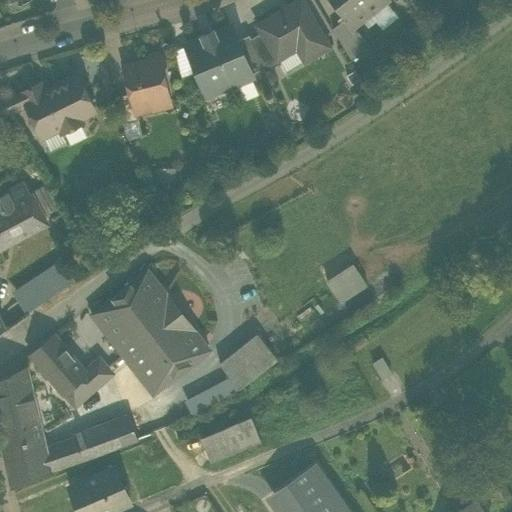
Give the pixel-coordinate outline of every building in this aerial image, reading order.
[(298,42),(308,58),(329,46),(301,0),(298,0),(257,25),(261,32),(276,56),(277,55),(298,42)] [(332,0),(346,16),(354,27),(354,26),(387,0),(332,0)] [(332,28),(351,60),(370,46),(354,26),(354,27),(346,16),(344,17),(345,19),(332,28)] [(206,82),(221,88),(222,86),(231,81),(234,87),(254,78),(251,73),(237,40),(231,26),(186,45),(197,71),(202,69),(207,80),(206,82)] [(261,32),(250,38),(250,39),(263,68),(262,68),(264,72),(281,62),(277,55),(276,56),(261,32)] [(251,73),(262,68),(263,68),(250,39),(250,38),(249,35),(237,40),(251,73)] [(130,92),(135,110),(136,110),(154,105),(152,97),(168,93),(162,70),(165,64),(164,56),(157,52),(150,54),(146,61),(124,67),(130,92)] [(33,133),(42,136),(60,127),(63,133),(83,123),(80,118),(94,111),(76,74),(44,90),(40,83),(4,101),(10,114),(29,104),(34,116),(32,117),(29,125),(33,133)] [(0,118),(10,114),(4,101),(0,92),(0,118)] [(116,96),(123,123),(138,119),(136,110),(135,110),(130,92),(116,96)] [(152,97),(154,105),(170,101),(168,93),(152,97)] [(0,195),(0,208),(30,192),(24,182),(0,195)] [(0,249),(47,222),(30,192),(0,208),(0,249)] [(61,261),(13,292),(25,312),(74,280),(61,261)] [(368,286),(353,263),(326,281),(330,287),(340,303),(368,286)] [(92,312),(112,337),(166,295),(146,270),(92,312)] [(150,382),(156,388),(208,348),(166,295),(112,337),(145,379),(150,382)] [(219,364),(238,389),(276,359),(257,334),(219,364)] [(69,399),(75,399),(111,372),(100,359),(85,372),(54,335),(31,354),(69,399)] [(0,380),(0,428),(12,485),(48,471),(45,450),(25,369),(0,380)] [(128,415),(112,421),(120,444),(137,438),(128,415)] [(201,437),(211,461),(262,440),(252,416),(201,437)] [(45,450),(48,471),(120,444),(112,421),(73,434),(75,440),(45,450)] [(276,492),(290,511),(350,511),(316,463),(276,492)] [(70,487),(81,511),(107,511),(133,501),(117,466),(70,487)] [(470,481),(476,490),(497,477),(491,468),(470,481)] [(275,511),(290,511),(276,492),(266,498),(275,511)] [(460,511),(483,511),(477,501),(460,511)]
